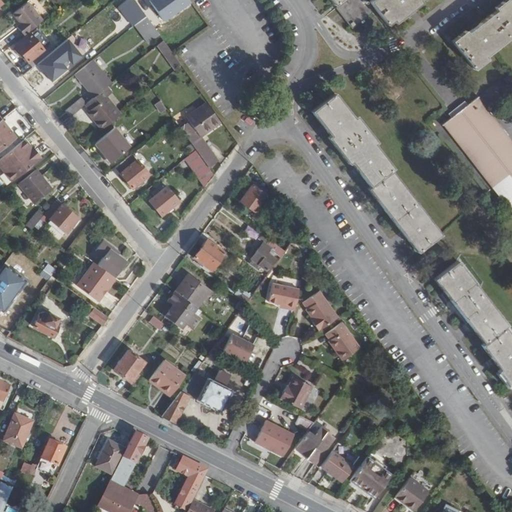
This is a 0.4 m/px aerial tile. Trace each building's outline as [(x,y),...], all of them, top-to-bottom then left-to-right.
[(126,0),(134,10),(140,6),(135,0),(126,0)] [(374,11),(365,0),(348,0),(338,8),(354,29),(373,15),(371,13),(374,11)] [(372,0),(391,25),(397,21),(398,23),(406,17),(405,15),(415,7),(416,9),(423,3),(423,1),(424,0),(372,0)] [(511,1),(507,6),(505,4),(497,10),(499,12),(472,32),(470,30),(455,43),(477,71),(493,58),(490,56),(511,39),(511,1)] [(28,37),(46,21),(31,4),(17,15),(23,23),(19,26),(28,37)] [(153,45),(161,39),(149,22),(141,28),(153,45)] [(37,66),(49,57),(45,52),(48,50),(35,35),(21,46),(37,66)] [(173,67),(179,62),(164,41),(157,46),(173,67)] [(63,73),(49,57),(37,66),(54,87),(62,81),(59,77),(63,73)] [(110,88),(114,84),(95,61),(78,75),(97,98),(110,88)] [(104,131),(129,111),(110,88),(97,98),(90,104),(94,111),(93,112),(101,122),(99,123),(104,131)] [(420,253),(443,235),(394,171),(396,169),(378,145),(380,143),(359,117),(357,118),(339,95),(316,113),(334,136),(332,138),(353,165),(354,163),(373,187),(371,189),(420,253)] [(511,142),(507,136),(477,98),(459,112),(443,125),(511,212),(511,142)] [(69,112),(73,118),(90,104),(85,99),(69,112)] [(154,104),(161,113),(167,109),(160,100),(154,104)] [(199,114),(195,117),(208,135),(223,124),(209,106),(199,114)] [(91,114),(99,123),(101,122),(93,112),(91,114)] [(190,121),(192,123),(203,138),(208,135),(195,117),(190,121)] [(19,139),(4,121),(0,123),(0,152),(1,154),(19,139)] [(199,151),(210,167),(219,159),(203,138),(192,123),(188,126),(183,130),(199,151)] [(115,164),(134,150),(118,130),(99,145),(115,164)] [(34,148),(28,141),(1,163),(15,181),(45,157),(37,147),(34,148)] [(206,176),(213,170),(210,167),(199,151),(192,158),(195,162),(206,176)] [(135,155),(117,169),(135,190),(138,187),(140,189),(147,184),(145,182),(151,177),(135,155)] [(192,158),(164,180),(167,184),(195,162),(192,158)] [(211,183),(217,176),(213,170),(206,176),(211,183)] [(55,191),(39,171),(22,184),(38,205),(55,191)] [(262,189),(254,184),(240,204),(256,216),(268,200),(259,193),(262,189)] [(184,203),(171,187),(151,202),(164,219),(184,203)] [(83,217),(60,199),(47,215),(69,233),(83,217)] [(283,256),(287,251),(271,239),(267,244),(264,242),(253,258),(260,263),(259,265),(263,268),(264,266),(269,270),(277,259),(270,254),(274,249),(283,256)] [(226,254),(208,240),(195,259),(199,262),(197,264),(206,270),(207,268),(213,273),(226,254)] [(117,280),(119,281),(131,264),(122,258),(113,252),(116,249),(108,243),(100,254),(107,260),(102,268),(117,280)] [(113,252),(122,258),(124,255),(116,249),(113,252)] [(511,387),(511,386),(511,334),(507,328),(509,326),(458,261),(435,279),(485,344),(483,347),(502,372),(500,373),(511,387)] [(28,280),(5,263),(0,269),(0,312),(2,314),(28,280)] [(102,268),(95,264),(78,286),(100,302),(117,280),(102,268)] [(48,273),(55,278),(60,271),(53,266),(48,273)] [(44,278),(51,283),(55,278),(48,273),(44,278)] [(182,287),(178,293),(182,295),(199,308),(212,291),(200,282),(198,284),(189,277),(182,287)] [(55,278),(51,283),(57,287),(60,282),(55,278)] [(297,312),(301,290),(274,286),(270,303),(282,306),(289,306),(290,310),(297,312)] [(245,292),(240,299),(248,305),(253,298),(245,292)] [(320,332),(339,319),(320,292),(306,303),(310,309),(308,311),(314,319),(317,322),(314,325),(320,332)] [(182,295),(178,293),(171,301),(173,303),(177,306),(168,317),(180,327),(187,319),(185,318),(192,309),(196,312),(199,308),(182,295)] [(177,306),(173,303),(165,315),(168,317),(177,306)] [(90,318),(104,328),(110,319),(92,306),(89,312),(92,314),(90,318)] [(60,319),(45,309),(35,328),(54,340),(62,326),(57,323),(60,319)] [(203,318),(196,312),(192,309),(185,318),(187,319),(180,327),(184,329),(187,325),(192,328),(194,325),(197,327),(203,318)] [(167,325),(155,316),(150,322),(163,331),(167,325)] [(344,362),(361,350),(343,324),(328,335),(332,341),(331,343),(344,362)] [(223,352),(248,364),(257,345),(232,334),(223,352)] [(132,383),(146,362),(130,350),(115,371),(132,383)] [(188,376),(166,360),(152,381),(172,397),(188,376)] [(205,382),(194,404),(216,416),(228,395),(222,391),(228,382),(219,376),(213,386),(205,382)] [(316,387),(295,378),(288,392),(287,391),(282,400),(304,411),(316,387)] [(190,381),(163,417),(176,424),(188,401),(185,399),(194,385),(190,381)] [(10,387),(0,382),(0,409),(1,410),(10,387)] [(185,399),(188,401),(191,402),(199,388),(194,385),(185,399)] [(13,446),(24,419),(16,416),(5,442),(13,446)] [(310,431),(317,423),(301,416),(297,425),(310,431)] [(34,423),(24,419),(13,446),(23,450),(34,423)] [(286,455),(297,434),(270,420),(259,442),(286,455)] [(310,433),(297,449),(306,456),(308,454),(310,456),(308,460),(317,466),(336,439),(330,434),(331,433),(324,428),(317,437),(310,433)] [(126,484),(149,442),(135,435),(132,441),(127,452),(114,478),(98,509),(103,511),(153,511),(151,497),(139,499),(122,489),(125,484),(126,484)] [(59,468),(66,450),(58,447),(59,444),(54,442),(53,445),(51,443),(43,461),(59,468)] [(97,469),(114,478),(127,452),(110,443),(97,469)] [(355,466),(334,450),(322,467),(342,482),(355,466)] [(375,461),(368,456),(350,480),(375,498),(392,475),(385,470),(387,467),(376,459),(375,461)] [(180,511),(188,511),(208,473),(186,462),(184,466),(180,474),(179,476),(189,481),(174,509),(180,511)] [(175,472),(180,474),(184,466),(179,463),(175,472)] [(33,471),(25,467),(21,476),(36,483),(41,471),(35,468),(33,471)] [(416,509),(429,492),(410,478),(397,498),(408,506),(410,505),(416,509)] [(350,480),(347,484),(373,502),(375,498),(350,480)] [(0,511),(2,511),(13,487),(0,482),(0,511)] [(213,511),(196,503),(191,511),(213,511)]
